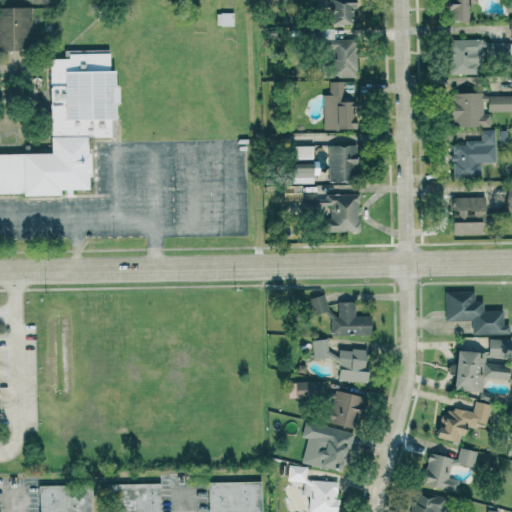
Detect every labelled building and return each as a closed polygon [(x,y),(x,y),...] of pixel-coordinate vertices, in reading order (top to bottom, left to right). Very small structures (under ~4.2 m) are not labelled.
[(314,0),(315,8),(328,8),(328,25),(352,25),(351,0),(314,0)] [(446,0),(447,21),(467,21),(467,4),(476,3),(475,0),(446,0)] [(0,7),(0,51),(30,52),(30,8),(0,7)] [(233,26),(232,13),(215,13),(215,26),(233,26)] [(511,24),(508,24),(508,43),(482,43),(482,51),(491,51),(491,58),(510,58),(510,39),(511,38),(511,24)] [(354,78),(354,40),(333,39),(333,29),(314,29),(313,50),(330,50),(330,77),(354,78)] [(448,74),(480,74),(479,40),(447,40),(448,74)] [(0,195),(89,189),(85,139),(112,137),(110,105),(114,104),(110,48),(62,52),(63,58),(44,60),(51,152),(0,155),(0,195)] [(342,82),(328,82),(328,95),(321,95),(321,130),(354,129),(353,101),(342,101),(342,82)] [(488,127),(488,112),(510,112),(510,95),(449,95),(450,127),(488,127)] [(494,163),(493,130),(479,130),(479,142),(450,143),(451,178),(479,177),(479,163),(494,163)] [(311,146),(288,146),(289,160),(311,160),(311,146)] [(354,182),(355,146),(327,146),(327,181),(354,182)] [(287,184),(312,183),(311,163),(287,164),(287,184)] [(511,187),(507,187),(503,208),(511,209),(511,187)] [(322,232),(357,232),(357,194),(324,194),(324,199),(288,200),(288,215),(322,214),(322,232)] [(482,197),(450,198),(450,236),(482,235),(482,197)] [(443,321),(470,321),(470,335),(507,334),(506,325),(500,325),(500,311),(481,311),(480,302),(472,302),(472,292),(442,292),(443,321)] [(313,316),(327,311),(322,295),(308,299),(313,316)] [(329,316),(329,336),(368,336),(368,316),(353,316),(353,302),(336,302),(336,316),(329,316)] [(454,351),(451,391),(480,393),(482,378),(505,379),(506,366),(483,364),(483,357),(509,359),(510,340),(487,338),(486,353),(454,351)] [(337,382),(366,382),(365,350),(336,351),(336,353),(326,353),(325,340),(311,340),(311,360),(337,360),(337,382)] [(323,382),(286,383),(287,400),(323,399),(323,382)] [(325,398),(329,399),(323,421),(352,430),(361,399),(328,389),(325,398)] [(435,438),(459,444),(463,424),(483,429),(489,406),(473,402),(470,413),(443,407),(435,438)] [(351,433),(303,422),(300,437),(305,439),(300,462),(341,472),(351,433)] [(420,485),(454,493),(457,481),(446,478),(450,463),(472,468),(475,452),(458,448),(455,460),(427,454),(420,485)] [(332,511),(335,481),(304,479),(305,466),(287,465),(285,480),(307,481),(304,511),(332,511)] [(206,511),(259,511),(259,481),(206,482),(206,511)] [(158,511),(159,484),(107,483),(107,502),(113,502),(112,511),(158,511)] [(36,511),(89,511),(90,486),(37,484),(36,511)] [(430,511),(433,495),(412,492),(409,511),(430,511)]
